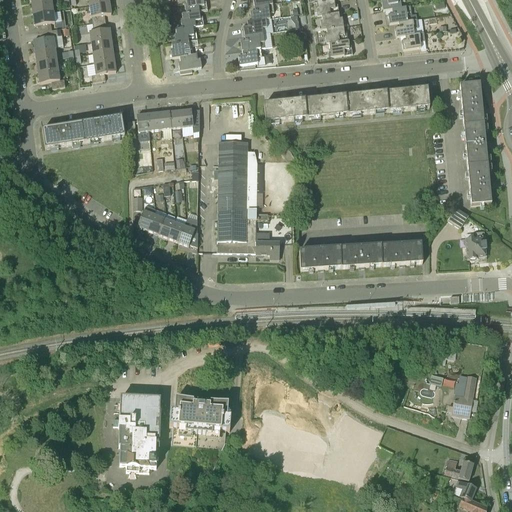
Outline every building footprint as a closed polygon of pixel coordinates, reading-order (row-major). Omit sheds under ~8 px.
[(87,0),(89,9),(109,5),(108,0),(87,0)] [(184,7),(185,15),(185,16),(199,14),(207,13),(206,4),(203,4),(202,0),(192,0),(185,1),(186,7),(184,7)] [(252,0),(254,9),(272,6),(271,0),(273,0),(252,0)] [(381,3),(382,13),(391,12),(391,11),(401,10),(400,4),(404,4),(403,0),(385,0),(386,3),(381,3)] [(334,2),(317,4),(317,9),(315,10),(317,19),(321,18),(338,15),(337,7),(334,7),(334,2)] [(31,6),(33,17),(53,14),(52,3),(31,6)] [(92,26),(105,24),(104,18),(111,17),(109,5),(89,9),(90,20),(91,19),(92,26)] [(250,14),(251,23),(265,21),(269,21),(269,15),(273,14),(272,6),(254,9),(254,13),(250,14)] [(388,17),(389,26),(398,25),(407,23),(406,18),(411,17),(410,8),(401,10),(391,11),(391,12),(392,16),(388,17)] [(38,35),(51,33),(50,26),(55,25),(53,14),(33,17),(34,28),(37,28),(38,35)] [(180,22),(182,30),(192,29),(203,27),(202,19),(199,19),(199,14),(185,16),(185,15),(181,16),(182,21),(180,22)] [(326,31),(343,29),(342,20),(339,21),(338,15),(321,18),(322,23),(320,23),(321,32),(326,31)] [(243,29),(244,39),(262,36),(262,30),(266,29),(265,21),(251,23),(246,24),(247,29),(243,29)] [(416,21),(407,23),(398,25),(399,29),(394,30),(396,40),(405,38),(414,37),(414,36),(423,35),(422,30),(418,30),(416,21)] [(90,45),(111,42),(109,31),(106,31),(105,24),(92,26),(93,33),(89,34),(90,45)] [(192,29),(182,30),(175,31),(176,36),(174,37),(175,45),(188,43),(188,44),(197,43),(195,34),(193,34),(192,29)] [(326,31),(327,37),(325,37),(326,46),(328,45),(348,42),(346,34),(344,34),(343,29),(326,31)] [(34,54),(55,51),(53,39),(52,40),(51,33),(38,35),(39,42),(33,43),(34,54)] [(414,36),(414,37),(405,38),(405,43),(401,43),(402,53),(421,50),(420,44),(424,44),(423,35),(414,36)] [(260,51),(260,49),(259,45),(263,44),(262,36),(244,39),(245,43),(240,44),(241,53),(260,51)] [(92,56),(112,53),(111,42),(90,45),(92,56)] [(328,45),(331,59),(352,56),(351,47),(348,48),(348,42),(328,45)] [(188,43),(175,45),(171,46),(172,51),(170,52),(171,61),(179,59),(193,57),(192,48),(189,49),(188,44),(188,43)] [(36,64),(56,61),(55,51),(34,54),(36,64)] [(260,51),(241,53),(242,58),(238,59),(239,68),(257,65),(257,60),(261,59),(260,51)] [(93,66),(114,63),(112,53),(92,56),(93,66)] [(179,59),(180,64),(178,65),(179,74),(201,70),(200,61),(197,62),(196,56),(193,57),(179,59)] [(37,75),(58,72),(56,61),(36,64),(37,75)] [(95,77),(91,78),(92,85),(105,83),(104,76),(116,75),(114,63),(93,66),(95,77)] [(65,90),(64,82),(60,83),(58,72),(37,75),(39,86),(51,84),(52,92),(65,90)] [(463,129),(483,127),(481,109),(483,109),(483,103),(481,104),(479,86),(459,88),(463,129)] [(388,114),(429,110),(427,91),(409,93),(409,91),(403,92),(403,93),(386,95),(388,114)] [(347,118),(388,114),(386,95),(369,96),(368,95),(362,95),(363,97),(345,98),(347,118)] [(306,121),(347,118),(345,98),(328,100),(328,99),(322,99),(322,101),(304,102),(306,121)] [(265,125),(306,121),(304,102),(287,104),(287,102),(281,103),(281,104),(263,106),(265,125)] [(180,114),(182,131),(192,130),(193,135),(199,135),(199,113),(191,113),(180,114)] [(171,132),(182,131),(180,114),(169,115),(171,132)] [(160,133),(171,132),(169,115),(158,116),(160,133)] [(149,134),(160,133),(158,116),(147,117),(149,134)] [(138,135),(149,134),(147,117),(136,118),(138,135)] [(81,125),(84,145),(124,139),(121,119),(104,122),(104,121),(98,122),(99,123),(81,125)] [(127,124),(129,140),(135,139),(134,123),(127,124)] [(45,151),(84,145),(81,125),(64,128),(64,127),(59,128),(59,129),(42,131),(45,151)] [(467,169),(487,167),(485,150),(487,149),(487,144),(485,144),(483,127),(463,129),(467,169)] [(217,256),(255,256),(255,235),(255,229),(255,224),(255,222),(256,217),(256,164),(254,155),(246,155),(247,146),(247,145),(218,145),(218,146),(219,146),(217,244),(217,245),(217,256)] [(175,161),(177,170),(185,169),(184,163),(183,163),(182,160),(175,161)] [(487,167),(467,169),(470,209),(491,207),(489,190),(491,189),(490,184),(488,184),(487,167)] [(141,213),(141,200),(133,200),(133,213),(141,213)] [(445,222),(459,231),(468,218),(455,210),(445,222)] [(137,229),(147,233),(154,217),(143,213),(137,229)] [(147,233),(158,237),(164,221),(154,217),(147,233)] [(158,237),(168,241),(175,225),(164,221),(158,237)] [(197,225),(187,221),(184,228),(178,245),(188,249),(189,247),(197,250),(197,246),(197,236),(196,236),(196,234),(197,225)] [(168,241),(178,245),(184,228),(175,225),(168,241)] [(255,235),(255,256),(255,258),(269,258),(269,263),(278,263),(279,244),(268,244),(269,235),(255,235)] [(472,236),(473,240),(465,241),(467,261),(469,261),(469,262),(470,263),(474,263),(475,261),(477,260),(476,259),(485,258),(485,252),(484,246),(483,235),(472,236)] [(380,248),(381,268),(399,267),(399,268),(404,268),(404,267),(422,266),(421,246),(380,248)] [(364,269),(381,268),(380,248),(339,250),(341,270),(359,269),(359,271),(364,270),(364,269)] [(323,271),(341,270),(339,250),(299,253),(300,273),(318,272),(318,273),(323,273),(323,271)] [(443,360),(446,361),(456,362),(457,351),(445,349),(443,360)] [(447,414),(452,415),(451,418),(468,421),(475,380),(466,378),(463,398),(455,397),(453,407),(449,407),(447,414)] [(250,394),(278,397),(280,382),(252,379),(250,394)] [(277,412),(278,397),(250,394),(249,409),(277,412)] [(149,476),(149,471),(156,471),(156,462),(158,462),(160,411),(160,401),(120,399),(120,407),(113,407),(113,415),(119,415),(119,422),(113,422),(113,429),(118,429),(118,450),(120,450),(119,458),(119,468),(126,468),(126,475),(149,476)] [(229,434),(229,428),(230,419),(227,418),(228,405),(210,403),(210,404),(209,404),(193,402),(175,400),(174,414),(170,413),(169,428),(172,429),(171,448),(221,452),(224,447),(225,433),(229,434)] [(374,425),(349,411),(342,424),(363,436),(363,435),(366,430),(369,432),(374,425)] [(282,425),(269,418),(255,443),(263,447),(263,446),(265,443),(270,446),(271,446),(282,425)] [(342,424),(335,436),(335,437),(344,442),(360,451),(363,443),(362,443),(359,441),(362,436),(363,436),(342,424)] [(281,457),(295,432),(282,425),(271,446),(276,449),(275,452),(274,452),(274,453),(281,457)] [(281,457),(289,461),(289,460),(290,457),(296,460),(307,439),(295,432),(281,457)] [(300,466),(300,467),(307,471),(308,470),(311,472),(312,467),(310,466),(321,446),(320,446),(307,439),(296,460),(297,460),(302,463),(300,466)] [(360,451),(344,442),(337,455),(357,466),(358,466),(361,460),(364,462),(363,462),(364,463),(365,461),(368,456),(368,455),(360,451)] [(357,466),(337,455),(333,461),(332,464),(329,468),(354,481),(355,480),(358,475),(358,474),(357,473),(357,474),(354,472),(357,466)] [(458,481),(459,480),(468,483),(473,467),(463,464),(460,473),(455,471),(457,464),(448,461),(444,477),(458,481)] [(462,500),(462,499),(470,503),(475,490),(466,486),(457,483),(455,489),(461,492),(459,498),(462,500)] [(435,492),(431,500),(438,503),(442,495),(435,492)] [(485,511),(486,511),(470,503),(462,499),(462,500),(458,508),(464,511),(485,511)]
